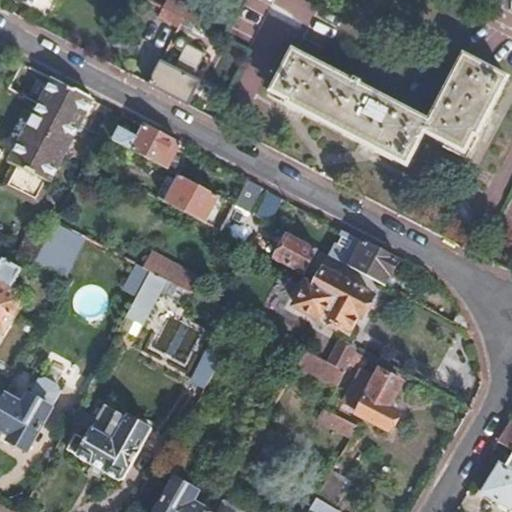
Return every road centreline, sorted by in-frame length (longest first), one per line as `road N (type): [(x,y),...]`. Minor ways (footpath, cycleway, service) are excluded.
road 1 (residential): [(511,292),(0,33)]
road 2 (residential): [(511,378),(433,511)]
